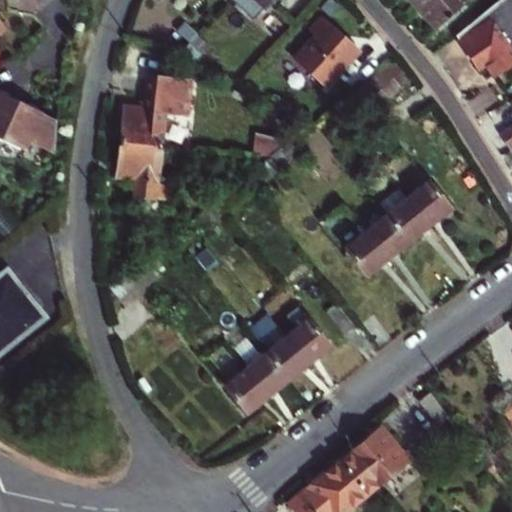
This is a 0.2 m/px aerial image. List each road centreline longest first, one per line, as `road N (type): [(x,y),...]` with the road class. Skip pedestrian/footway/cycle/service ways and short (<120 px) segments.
road 1 (residential): [(172,511),(104,358),(84,270),(86,146),(120,0)]
road 2 (residential): [(511,283),(247,489),(213,503)]
road 3 (residential): [(369,0),(435,80),(511,198)]
